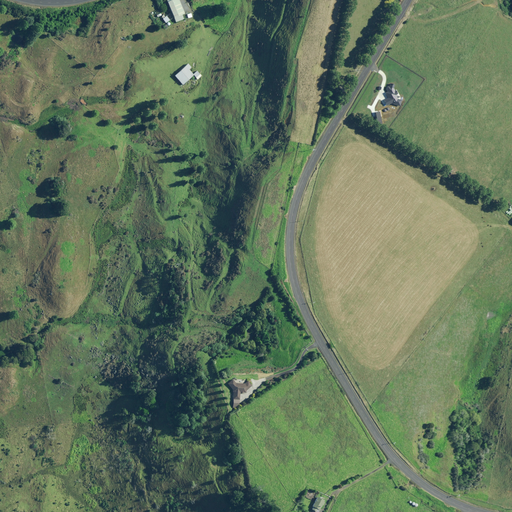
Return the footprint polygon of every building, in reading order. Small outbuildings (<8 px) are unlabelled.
[(174,17),(175,22),(183,19),(182,15),(184,14),(178,0),(170,0),(167,1),(171,13),(163,19),(165,23),(173,18),(174,17)] [(191,67),(188,64),(174,76),(182,85),(193,75),(189,69),(191,67)] [(202,76),(197,71),(193,74),(198,79),(202,76)] [(240,395),(240,393),(243,394),(244,392),(245,393),(247,392),(246,390),(251,386),(248,382),(244,384),(235,383),(232,379),(227,384),(233,390),(233,402),(238,402),(238,400),(240,400),(240,395)] [(317,497),(312,507),(313,507),(311,509),(316,511),(318,511),(324,501),(317,497)]
